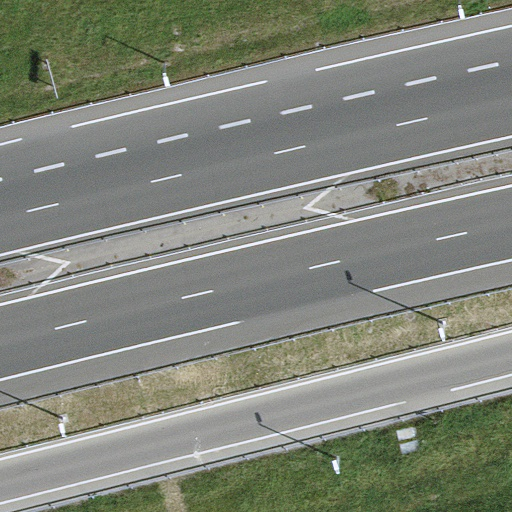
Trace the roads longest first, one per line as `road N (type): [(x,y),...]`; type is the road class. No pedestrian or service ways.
road 1 (motorway): [(0,483),(511,353)]
road 2 (motorway): [(0,347),(511,228)]
road 3 (motorway): [(511,97),(0,215)]
